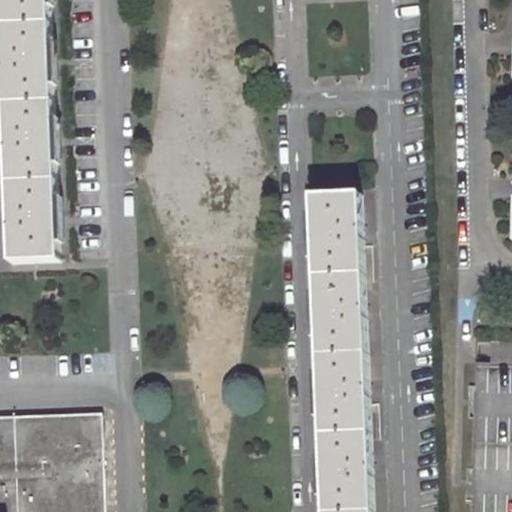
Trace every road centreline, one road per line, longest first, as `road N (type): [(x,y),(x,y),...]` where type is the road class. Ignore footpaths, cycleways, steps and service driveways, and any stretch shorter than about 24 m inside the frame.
road 1 (residential): [(381,0),(403,511)]
road 2 (residential): [(306,511),(286,0)]
road 3 (residential): [(109,0),(125,511)]
road 4 (residential): [(511,273),(478,265),(471,0)]
